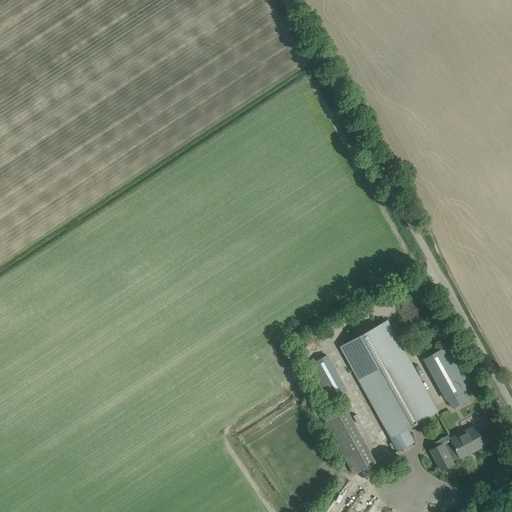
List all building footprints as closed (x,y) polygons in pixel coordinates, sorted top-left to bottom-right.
[(413,443),(405,430),(436,412),(386,321),(341,346),(399,450),(413,443)] [(446,346),(425,358),(452,408),(453,408),(453,407),(457,405),(456,405),(452,407),(448,399),(462,391),(469,388),(467,385),(471,382),(467,375),(463,377),(446,346)] [(347,390),(327,355),(308,366),(328,401),(347,390)] [(377,463),(351,409),(327,420),(353,474),(377,463)] [(418,427),(412,430),(415,438),(421,436),(418,427)] [(452,443),(444,447),(442,444),(430,450),(441,470),(453,464),(452,461),(460,456),(460,458),(484,445),(474,427),(450,439),(452,443)]
